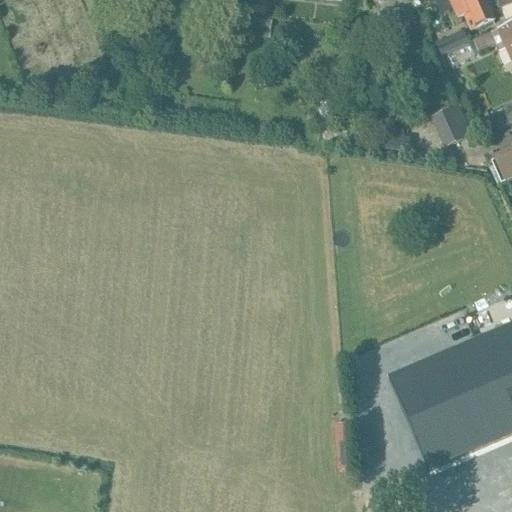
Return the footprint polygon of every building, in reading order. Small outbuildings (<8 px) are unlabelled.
[(496,22),(485,0),(447,0),(456,21),(463,18),(469,33),(496,22)] [(511,0),(495,0),(500,10),(511,4),(511,0)] [(253,7),(252,15),(266,17),(267,9),(253,7)] [(413,15),(387,12),(385,33),(410,36),(419,37),(420,27),(412,26),(413,15)] [(269,41),(271,23),(272,21),(223,16),(221,35),(269,41)] [(473,44),(469,46),(474,58),(496,48),(499,55),(505,53),(511,67),(511,66),(511,25),(473,44)] [(463,33),(435,46),(440,58),(469,45),(463,33)] [(161,84),(143,82),(140,109),(158,111),(161,84)] [(327,100),(316,105),(323,122),(334,118),(327,100)] [(511,126),(511,108),(485,120),(492,135),(511,126)] [(433,121),(432,122),(437,133),(444,149),(444,150),(446,149),(468,139),(460,121),(457,113),(456,111),(449,114),(433,121)] [(385,144),(383,151),(407,155),(409,146),(410,140),(403,139),(404,134),(387,132),(387,131),(385,144)] [(511,151),(490,161),(500,185),(511,179),(511,151)] [(511,326),(387,380),(428,474),(511,438),(511,326)]
